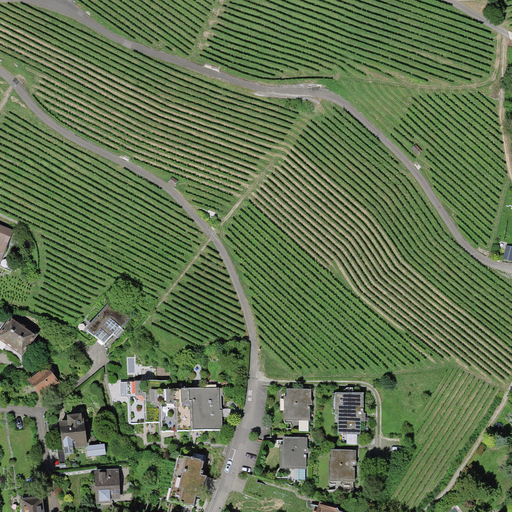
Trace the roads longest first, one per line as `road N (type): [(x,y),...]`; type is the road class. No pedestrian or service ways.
road 1 (track): [(0,71),(33,109),(168,189),(214,235),(248,312),(252,381),(366,383),(377,405),(376,449)]
road 2 (track): [(511,271),(470,252),(412,170),(331,96),(257,89),(114,38),(52,0)]
road 3 (residential): [(214,511),(252,381)]
